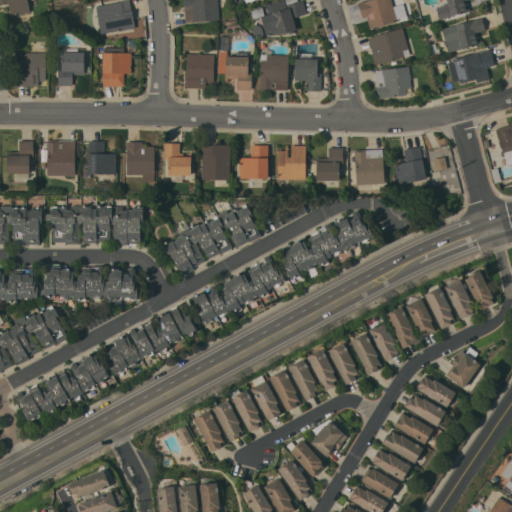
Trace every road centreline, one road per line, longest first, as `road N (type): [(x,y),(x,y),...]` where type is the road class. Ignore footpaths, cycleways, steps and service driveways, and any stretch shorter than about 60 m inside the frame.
road 1 (residential): [(31,467),(0,416),(170,297),(325,213),(365,204),(388,210),(394,224)]
road 2 (residential): [(511,97),(459,115),(399,121),(0,114)]
road 3 (tertiary): [(0,483),(410,261)]
road 4 (residential): [(489,227),(509,311),(496,326),(423,359),(401,381),(322,511)]
road 5 (residential): [(0,256),(135,257),(170,297)]
road 6 (residential): [(380,417),(357,403),(338,403),(245,455)]
road 7 (residential): [(332,0),(349,61),(352,119)]
road 8 (residential): [(511,411),(443,511)]
